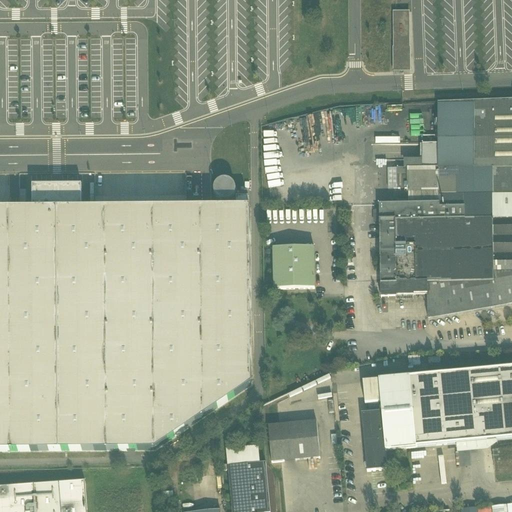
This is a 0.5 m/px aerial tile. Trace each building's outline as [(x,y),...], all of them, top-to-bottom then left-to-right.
[(392,13),(394,73),(411,72),(409,12),(392,13)] [(511,101),(438,104),(438,145),(438,169),(439,189),(439,204),(409,205),(379,206),(380,213),(374,213),(374,221),(380,221),(381,298),(396,298),(396,297),(413,296),(413,295),(427,295),(427,285),(439,285),(441,319),(511,306),(511,101)] [(438,169),(438,145),(422,145),(422,160),(422,169),(438,169)] [(388,190),(398,190),(397,169),(388,169),(388,190)] [(407,169),(397,169),(398,190),(407,189),(407,169)] [(408,170),(409,192),(432,192),(432,190),(439,189),(438,169),(422,169),(420,169),(408,169),(408,170)] [(215,187),(214,194),(217,199),(222,202),(228,202),(233,198),(236,193),(234,186),(230,182),(224,181),(218,183),(215,187)] [(82,210),(82,186),(32,187),(33,211),(82,210)] [(409,192),(409,205),(439,204),(439,189),(432,190),(432,192),(409,192)] [(236,197),(236,209),(248,209),(248,197),(236,197)] [(33,211),(0,210),(0,452),(155,451),(251,386),(250,209),(248,209),(236,209),(82,210),(33,211)] [(273,256),(274,290),(315,290),(314,249),(273,249),(273,256)] [(428,321),(441,319),(439,285),(427,285),(427,295),(428,321)] [(511,369),(410,379),(416,449),(456,445),(497,441),(511,439),(511,369)] [(410,379),(379,381),(381,403),(382,413),(386,451),(416,449),(410,379)] [(365,405),(381,403),(379,381),(363,383),(365,405)] [(388,471),(386,451),(382,413),(362,415),(367,473),(388,471)] [(268,428),(272,464),(320,459),(317,423),(268,428)] [(497,441),(456,445),(457,455),(487,452),(498,445),(497,441)] [(227,452),(228,468),(260,465),(258,449),(227,452)] [(232,511),(270,511),(266,464),(260,465),(228,468),(232,511)] [(87,511),(85,483),(0,488),(0,511),(87,511)]
